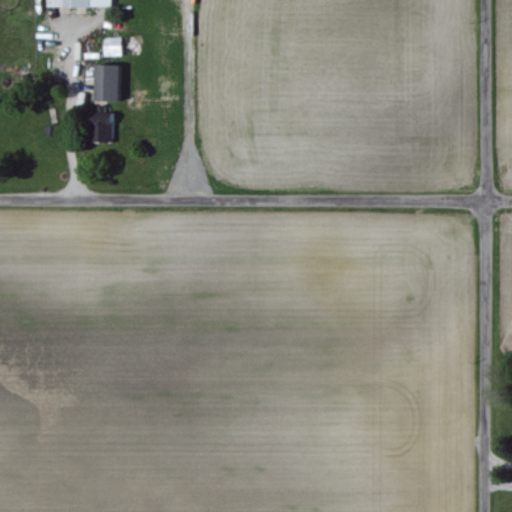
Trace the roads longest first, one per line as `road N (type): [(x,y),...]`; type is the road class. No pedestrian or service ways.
road 1 (residential): [(471,511),(470,0)]
road 2 (residential): [(511,199),(0,198)]
